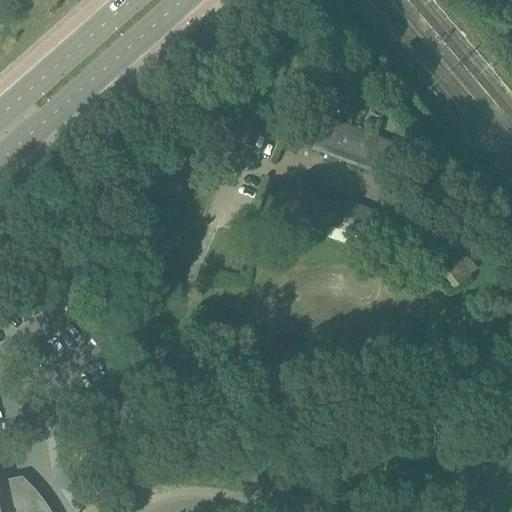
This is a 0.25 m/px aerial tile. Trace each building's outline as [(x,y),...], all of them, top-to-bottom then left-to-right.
[(305,118),(294,114),(284,141),(295,145),(297,141),(305,119),(305,118)] [(307,147),(388,179),(400,146),(319,115),(307,147)] [(394,180),(389,178),(389,179),(376,213),(386,217),(394,220),(403,195),(407,185),(394,180)] [(327,235),(329,231),(331,227),(365,240),(375,213),(341,200),(338,206),(305,194),(294,223),(327,235)] [(413,204),(412,205),(401,214),(432,252),(423,261),(451,294),(473,277),(445,242),(444,243),(413,204)] [(87,336),(96,346),(103,340),(95,329),(87,336)] [(103,390),(56,426),(66,439),(83,427),(84,429),(98,418),(96,416),(113,403),(103,390)] [(0,511),(45,511),(40,504),(38,501),(35,497),(29,491),(23,484),(20,481),(0,485),(0,511)]
